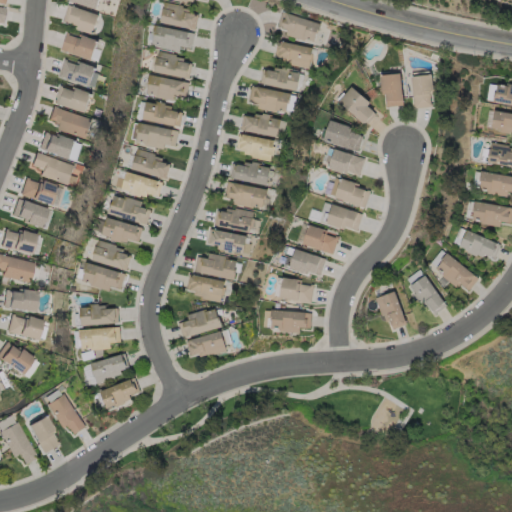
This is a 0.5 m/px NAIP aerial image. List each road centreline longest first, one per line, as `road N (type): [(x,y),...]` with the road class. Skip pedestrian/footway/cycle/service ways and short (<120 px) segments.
road 1 (residential): [(237,17),(209,145),(145,299),(157,367),(178,403)]
road 2 (residential): [(511,274),(473,314),(403,357),(253,364),(178,403)]
road 3 (residential): [(405,142),(387,230),(348,281),(339,359)]
road 4 (residential): [(178,403),(75,467),(0,498)]
road 5 (residential): [(324,0),(511,46)]
road 6 (residential): [(0,153),(36,0)]
